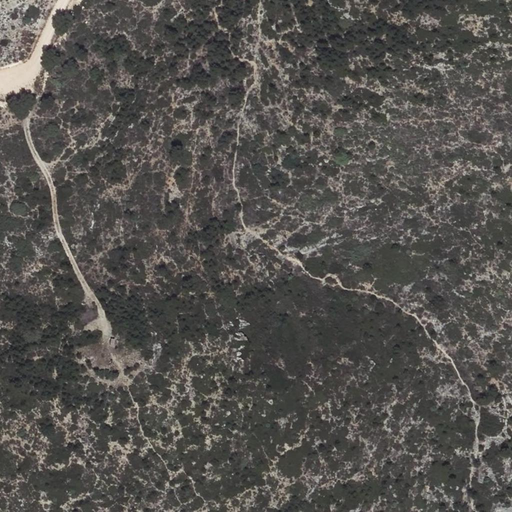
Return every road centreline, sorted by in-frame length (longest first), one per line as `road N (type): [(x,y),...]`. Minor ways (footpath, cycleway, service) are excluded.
road 1 (track): [(20,85),(61,236),(107,331)]
road 2 (track): [(0,85),(13,89),(34,79),(69,0)]
